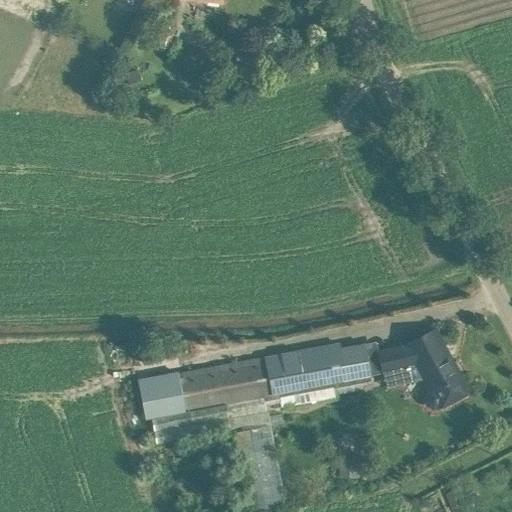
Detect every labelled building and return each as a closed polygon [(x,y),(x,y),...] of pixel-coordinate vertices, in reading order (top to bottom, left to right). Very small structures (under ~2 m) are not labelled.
[(163,24),(155,49),(169,54),(177,29),(163,24)] [(136,69),(125,72),(129,85),(140,81),(136,69)] [(439,406),(449,401),(467,391),(434,330),(410,343),(378,354),(384,374),(415,364),(429,390),(426,391),(424,395),(423,401),(426,407),(432,410),(436,410),(440,408),(439,406)] [(143,377),(137,379),(145,419),(151,418),(151,419),(155,443),(171,441),(231,430),(231,433),(234,433),(247,511),(265,511),(285,508),(268,411),(266,412),(263,398),(278,395),(281,407),(287,406),(288,410),(340,400),(338,392),(340,392),(362,388),(361,379),(371,377),(364,344),(337,349),(336,343),(178,373),(178,371),(143,377)] [(451,508),(458,505),(452,489),(445,492),(451,508)]
